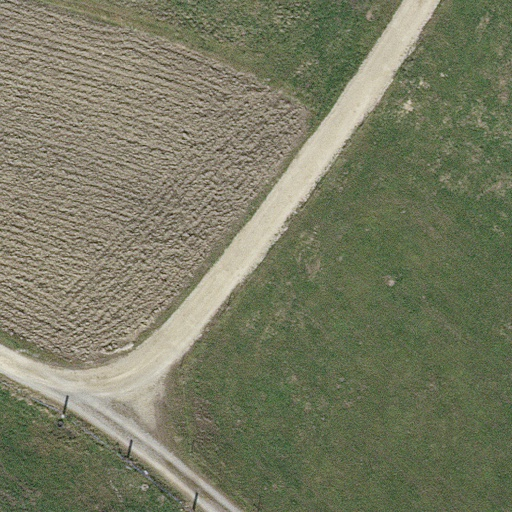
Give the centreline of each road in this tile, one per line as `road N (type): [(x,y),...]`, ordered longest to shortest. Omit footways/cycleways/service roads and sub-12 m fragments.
road 1 (track): [(116,420),(260,242),(422,0)]
road 2 (track): [(223,511),(116,420),(0,358)]
